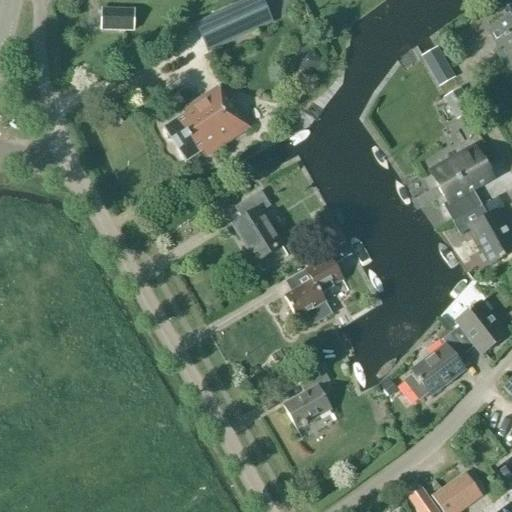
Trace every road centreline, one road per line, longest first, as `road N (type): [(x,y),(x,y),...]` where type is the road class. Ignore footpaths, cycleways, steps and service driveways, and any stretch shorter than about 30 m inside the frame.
road 1 (residential): [(266,511),(62,156),(0,150)]
road 2 (residential): [(336,511),(430,446),(511,356)]
